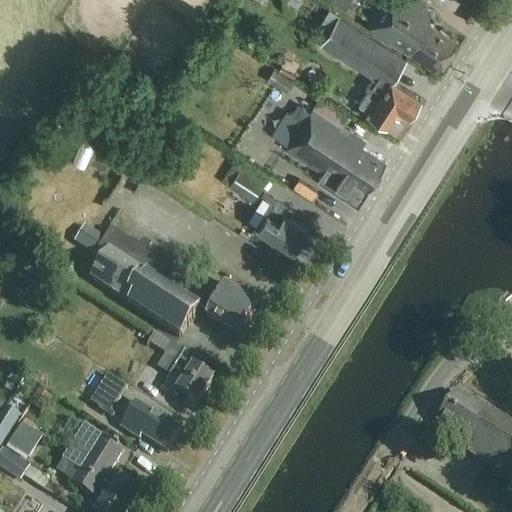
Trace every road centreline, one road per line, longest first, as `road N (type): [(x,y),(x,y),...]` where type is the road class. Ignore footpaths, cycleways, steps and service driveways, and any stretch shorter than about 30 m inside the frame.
road 1 (primary): [(212,511),(484,83)]
road 2 (unclassified): [(352,511),(439,376),(490,331)]
